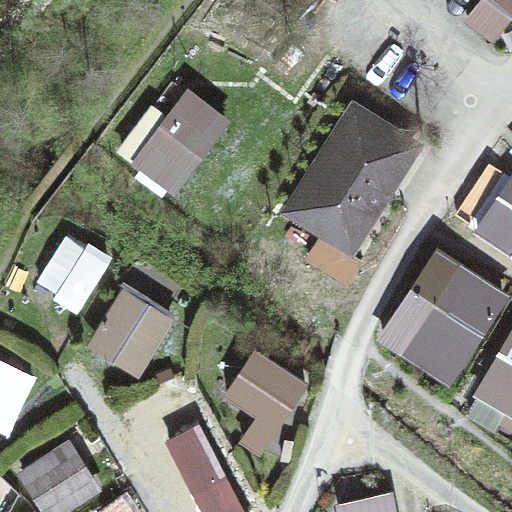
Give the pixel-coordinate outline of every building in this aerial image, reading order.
[(278,0),(293,11),(301,0),(278,0)] [(511,15),(511,0),(480,0),(465,20),(493,41),(511,15)] [(168,110),(155,100),(120,146),(176,189),(234,116),(190,82),(168,110)] [(351,240),(410,144),(357,110),(297,206),(351,240)] [(511,173),(474,228),(511,254),(511,173)] [(65,234),(34,283),(65,302),(96,253),(65,234)] [(509,296),(458,263),(399,352),(450,385),(509,296)] [(173,319),(122,288),(87,345),(138,376),(173,319)] [(511,333),(475,395),(511,416),(511,333)] [(309,386),(256,349),(223,397),(256,419),(239,443),(260,458),(309,386)] [(35,377),(0,360),(0,428),(8,433),(35,377)] [(67,511),(101,491),(69,440),(17,473),(41,511),(67,511)] [(261,511),(232,465),(182,496),(191,511),(261,511)] [(395,511),(392,493),(335,505),(336,511),(395,511)]
